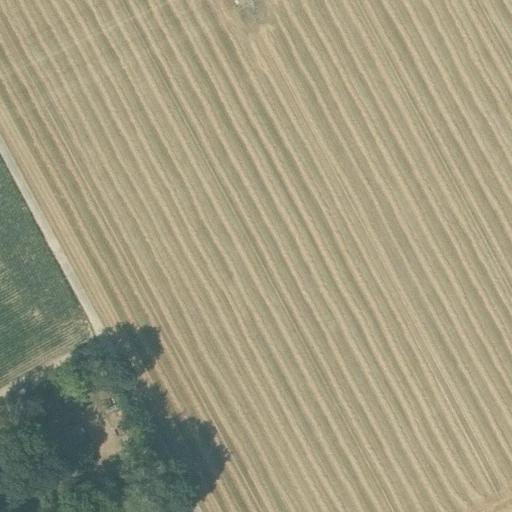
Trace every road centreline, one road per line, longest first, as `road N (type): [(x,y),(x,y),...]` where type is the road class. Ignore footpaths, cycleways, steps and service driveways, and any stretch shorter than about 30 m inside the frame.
road 1 (track): [(198,511),(0,141)]
road 2 (track): [(112,345),(0,406)]
